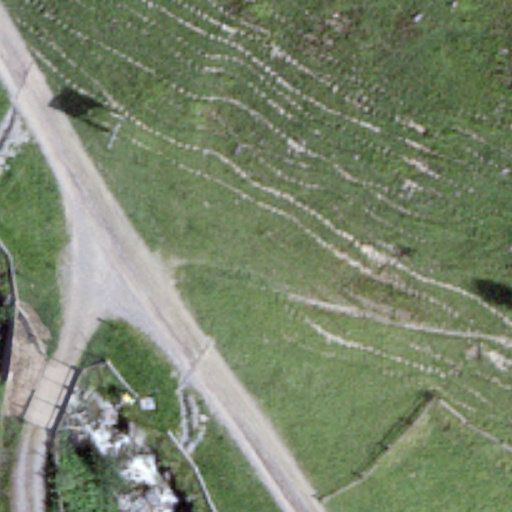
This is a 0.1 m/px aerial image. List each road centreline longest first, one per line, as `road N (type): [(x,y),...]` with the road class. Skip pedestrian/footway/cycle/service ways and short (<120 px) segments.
road 1 (track): [(300,511),(105,239)]
road 2 (track): [(105,239),(46,376),(14,487),(20,511)]
road 3 (track): [(105,239),(0,70)]
